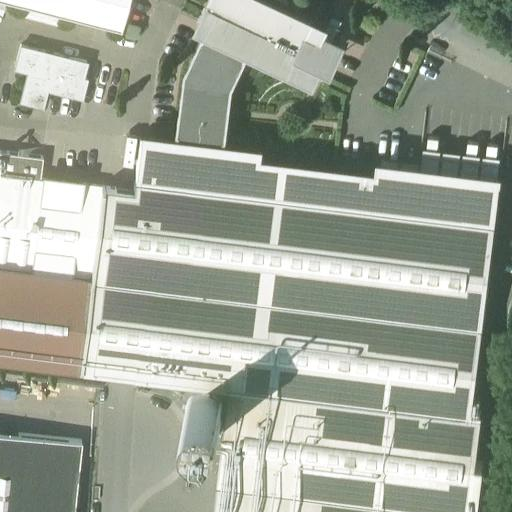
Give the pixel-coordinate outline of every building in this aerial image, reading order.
[(127,0),(4,0),(121,29),(127,0)] [(323,27),(282,8),(265,0),(213,0),(202,26),(250,48),(312,78),(320,62),(322,63),(323,61),(335,45),(318,37),(323,27)] [(332,15),(322,38),(332,43),(343,20),(332,15)] [(250,48),(207,28),(204,34),(203,34),(185,71),(177,133),(179,133),(178,140),(225,146),(226,139),(227,139),(234,85),(248,55),(247,55),(250,48)] [(53,56),(45,54),(45,52),(21,45),(15,68),(28,71),(20,101),(42,106),(47,89),(82,98),(87,79),(83,78),(87,62),(54,54),(53,56)] [(377,175),(261,161),(262,151),(225,146),(178,140),(140,136),(140,137),(133,191),(96,186),(85,278),(75,367),(231,386),(228,407),(223,407),(223,408),(223,410),(224,411),(223,414),(223,415),(223,416),(223,417),(222,418),(221,421),(219,424),(226,425),(215,511),(477,511),(483,464),(475,463),(481,413),(471,412),(500,181),(501,180),(378,165),(377,175)] [(43,157),(0,151),(0,174),(40,179),(43,157)] [(40,179),(0,174),(0,267),(85,278),(96,186),(40,179)] [(85,278),(0,267),(0,357),(75,367),(85,278)] [(209,393),(204,393),(200,393),(198,394),(195,396),(192,398),(190,400),(189,402),(187,405),(187,407),(186,409),(186,412),(186,415),(187,417),(187,418),(189,421),(191,424),(194,427),(198,429),(202,430),(206,430),(209,430),(213,428),(216,426),(219,424),(221,421),(222,418),(223,417),(223,416),(223,415),(223,414),(224,411),(223,410),(223,407),(223,406),(222,404),(220,401),(217,397),(215,396),(212,394),(209,393)] [(73,511),(82,441),(0,432),(0,511),(73,511)]
